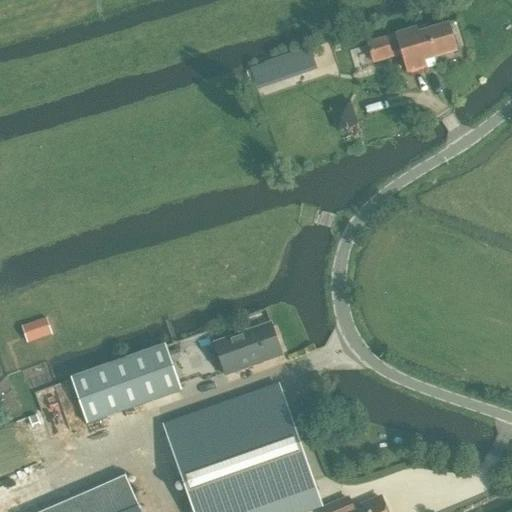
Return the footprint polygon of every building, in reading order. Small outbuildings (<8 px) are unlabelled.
[(458,51),(450,26),(419,36),(417,31),(370,45),(375,62),(404,54),(409,72),(426,67),(425,61),(458,51)] [(270,82),(316,67),(309,48),(264,63),(270,82)] [(338,131),(357,125),(350,102),(331,108),(338,131)] [(271,325),(215,344),(226,375),(282,356),(271,325)] [(166,348),(72,381),(88,426),(182,392),(166,348)] [(165,428),(171,445),(195,511),(308,511),(315,502),(317,496),(318,496),(279,387),(165,428)] [(141,511),(126,476),(41,511),(141,511)] [(386,511),(381,499),(353,510),(348,499),(322,510),(322,511),(386,511)]
